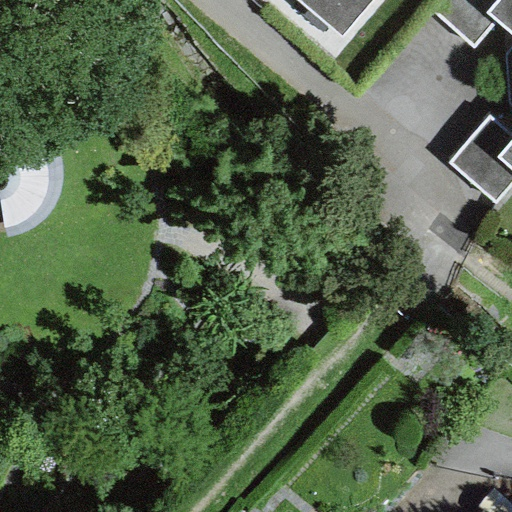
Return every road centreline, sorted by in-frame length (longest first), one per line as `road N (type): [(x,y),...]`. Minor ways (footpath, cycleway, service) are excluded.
road 1 (track): [(199,511),(449,232)]
road 2 (residential): [(183,0),(449,232)]
